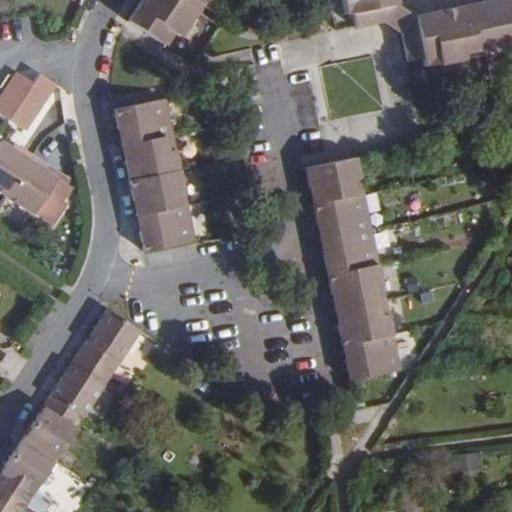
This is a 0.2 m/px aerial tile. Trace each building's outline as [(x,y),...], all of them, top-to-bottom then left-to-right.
[(384,22),(394,5),(392,0),(141,0),(132,15),(128,21),(166,45),(174,32),(179,35),(202,0),(340,0),(341,1),(346,0),(348,0),(354,27),(384,22)] [(511,48),(511,0),(489,0),(479,2),(483,21),(471,24),(466,5),(412,16),(401,32),(407,63),(436,57),(437,64),(511,48)] [(0,113),(28,133),(58,88),(22,64),(0,96),(0,113)] [(163,100),(114,109),(122,145),(170,135),(163,100)] [(170,135),(122,145),(129,181),(178,171),(170,135)] [(0,193),(5,197),(32,156),(18,147),(15,153),(8,149),(0,142),(0,193)] [(15,153),(18,147),(12,143),(8,149),(15,153)] [(32,156),(5,197),(34,216),(51,227),(68,200),(52,189),(57,181),(48,174),(42,171),(46,165),(32,156)] [(314,205),(363,195),(356,159),(306,170),(314,205)] [(42,171),(48,174),(51,168),(46,165),(42,171)] [(178,171),(129,181),(136,215),(136,218),(185,208),(178,171)] [(370,230),(363,195),(314,205),(321,241),(370,230)] [(185,208),(136,218),(143,253),(192,242),(185,208)] [(377,265),(370,230),(321,241),(328,275),(377,265)] [(385,301),(377,265),(328,275),(336,311),(385,301)] [(392,337),(385,301),(336,311),(343,346),(392,337)] [(138,329),(107,309),(79,351),(111,372),(138,329)] [(399,373),(392,337),(343,346),(351,383),(399,373)] [(111,372),(79,351),(50,395),(82,416),(111,372)] [(82,416),(50,395),(22,438),(54,459),(82,416)] [(54,459),(22,438),(0,472),(0,486),(25,503),(38,511),(42,511),(47,506),(31,495),(54,459)] [(38,511),(25,503),(0,486),(0,511),(38,511)] [(405,493),(407,508),(422,506),(421,491),(405,493)]
